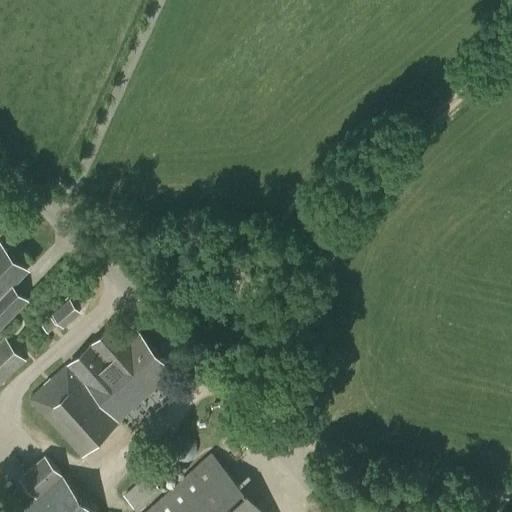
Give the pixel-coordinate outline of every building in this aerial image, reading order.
[(0,295),(26,267),(0,242),(0,324),(11,314),(0,303),(0,295)] [(64,327),(81,312),(69,298),(52,313),(64,327)] [(117,417),(161,378),(136,351),(146,342),(137,332),(127,340),(113,324),(70,363),(71,364),(85,379),(84,380),(117,417)] [(0,384),(25,361),(3,338),(0,340),(0,384)] [(83,457),(119,423),(66,365),(29,398),(83,457)] [(266,511),(211,451),(143,511),(266,511)] [(96,511),(46,456),(21,478),(37,496),(20,511),(96,511)] [(138,511),(139,511),(163,491),(148,473),(123,495),(138,511)]
